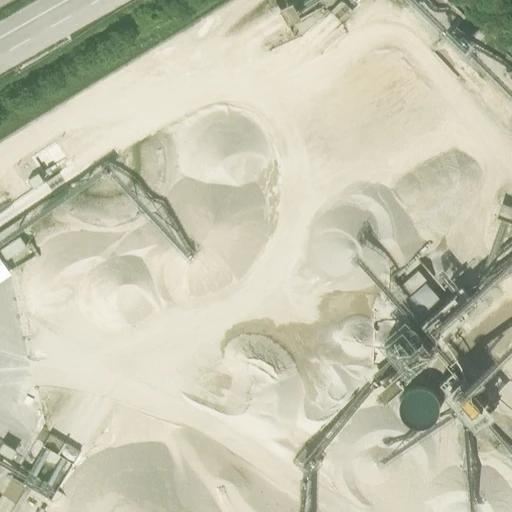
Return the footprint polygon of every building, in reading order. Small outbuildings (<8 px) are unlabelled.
[(295,0),(294,0),(281,7),(289,23),(303,16),(301,11),(295,0)] [(19,237),(0,249),(0,251),(6,260),(26,246),(19,237)] [(381,343),(406,370),(435,344),(429,338),(471,301),(458,286),(416,323),(410,317),(381,343)] [(441,388),(472,423),(486,411),(455,376),(441,388)] [(433,385),(402,395),(412,425),(443,415),(433,385)] [(43,445),(73,463),(80,452),(50,434),(43,445)]
